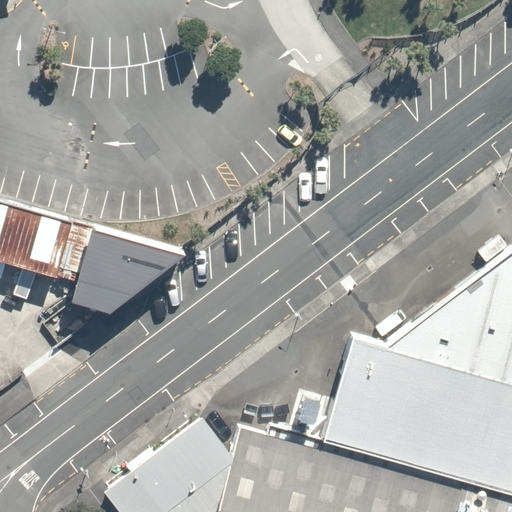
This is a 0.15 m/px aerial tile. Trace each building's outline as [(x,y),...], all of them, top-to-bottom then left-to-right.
[(511,165),(495,178),(511,199),(511,165)] [(0,260),(77,283),(94,221),(0,195),(0,260)] [(451,243),(486,218),(476,204),(441,229),(451,243)] [(73,304),(98,311),(183,246),(94,221),(77,283),(73,304)] [(322,436),(511,489),(511,250),(386,342),(351,332),(322,436)] [(163,511),(166,510),(167,511),(208,511),(226,449),(196,408),(148,445),(146,443),(122,461),(124,463),(97,483),(118,511),(163,511)] [(511,511),(511,489),(322,436),(266,421),(264,430),(235,421),(226,449),(208,511),(511,511)]
